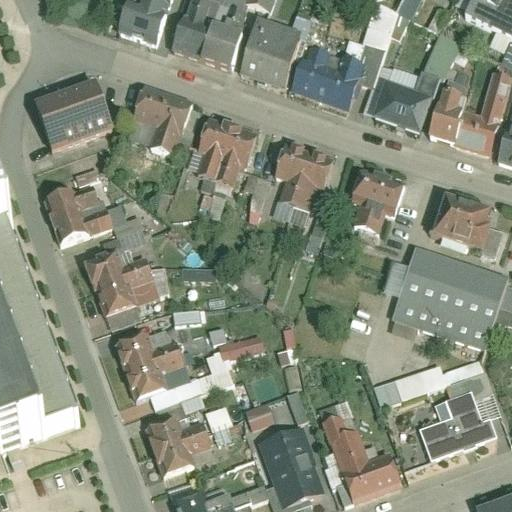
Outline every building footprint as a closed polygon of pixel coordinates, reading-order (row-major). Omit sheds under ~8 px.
[(247,0),(244,9),(268,20),(276,0),(247,0)] [(508,0),(468,0),(467,4),(471,6),(464,22),(485,31),(491,17),(499,20),(508,0)] [(121,38),(160,50),(167,23),(129,12),(121,38)] [(235,38),(242,20),(234,16),(226,34),(235,38)] [(184,25),(175,58),(230,75),(240,42),(184,25)] [(257,30),(242,79),(283,91),(297,41),(257,30)] [(511,51),(485,38),(475,57),(511,75),(511,51)] [(303,68),(293,100),(348,118),(364,69),(342,62),(337,78),(303,68)] [(378,95),(369,121),(416,138),(436,84),(423,79),(413,106),(404,103),(410,86),(399,82),(392,101),(378,95)] [(442,98),(428,143),(489,162),(497,135),(492,134),(507,84),(494,80),(481,123),(456,115),(459,103),(442,98)] [(114,136),(99,94),(39,115),(55,157),(114,136)] [(146,94),(139,125),(158,131),(150,155),(174,163),(192,109),(146,94)] [(511,124),(499,168),(511,172),(511,124)] [(259,140),(205,125),(196,156),(205,159),(199,183),(234,193),(240,169),(250,172),(259,140)] [(325,198),(335,169),(284,150),(273,180),(287,185),(280,203),(309,214),(316,195),(325,198)] [(243,197),(253,200),(248,216),(260,220),(271,187),(249,180),(243,197)] [(377,239),(383,218),(397,221),(405,193),(358,181),(350,209),(359,211),(353,233),(377,239)] [(96,192),(66,204),(77,233),(107,222),(96,192)] [(0,455),(84,425),(6,202),(0,204),(0,455)] [(442,204),(428,245),(493,266),(501,242),(484,237),(490,220),(442,204)] [(507,285),(417,255),(393,325),(483,355),(507,285)] [(118,260),(88,270),(102,315),(133,305),(118,260)] [(146,342),(115,352),(130,397),(161,387),(146,342)] [(428,463),(429,468),(493,446),(475,397),(446,408),(452,426),(419,438),(428,463)] [(227,412),(205,418),(215,448),(236,442),(227,412)] [(401,494),(390,460),(369,467),(352,416),(323,425),(351,510),(401,494)] [(177,431),(146,441),(160,485),(191,475),(177,431)] [(258,448),(281,511),(294,511),(316,504),(290,436),(258,448)] [(259,451),(253,453),(264,493),(269,492),(259,451)] [(172,511),(207,511),(204,501),(172,511)]
